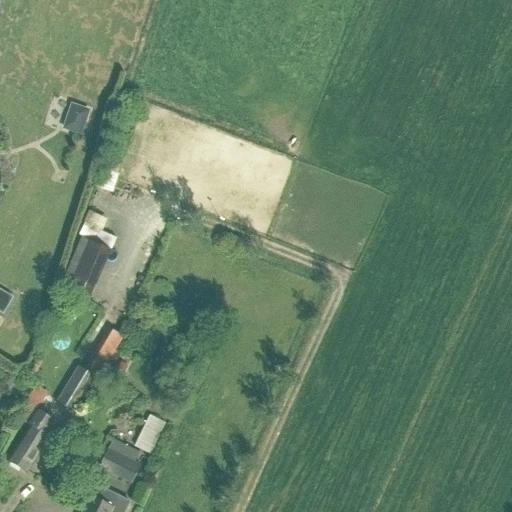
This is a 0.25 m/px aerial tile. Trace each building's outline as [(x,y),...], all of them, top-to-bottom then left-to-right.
[(76,109),(71,125),(87,130),(92,114),(76,109)] [(112,238),(118,227),(105,220),(99,231),(112,238)] [(92,234),(72,280),(95,290),(115,244),(92,234)] [(21,357),(34,339),(18,327),(5,344),(21,357)] [(88,371),(78,365),(55,402),(75,414),(76,414),(121,339),(111,333),(88,371)] [(6,460),(27,473),(49,438),(46,436),(55,422),(36,410),(27,424),(28,425),(6,460)] [(149,416),(136,445),(151,452),(164,422),(149,416)] [(138,467),(116,456),(107,474),(129,484),(138,467)] [(95,487),(82,511),(123,511),(128,503),(95,487)]
